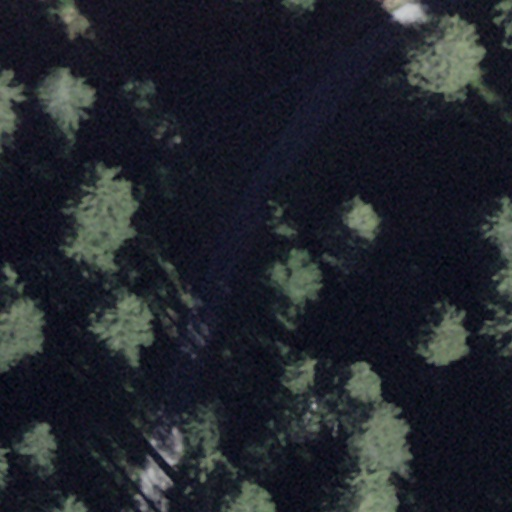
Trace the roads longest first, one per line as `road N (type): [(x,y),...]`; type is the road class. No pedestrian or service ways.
road 1 (track): [(438,0),(329,73),(194,348),(153,511)]
road 2 (track): [(362,511),(382,216),(374,42)]
road 3 (track): [(0,287),(102,184),(329,73)]
road 4 (track): [(0,84),(101,0)]
